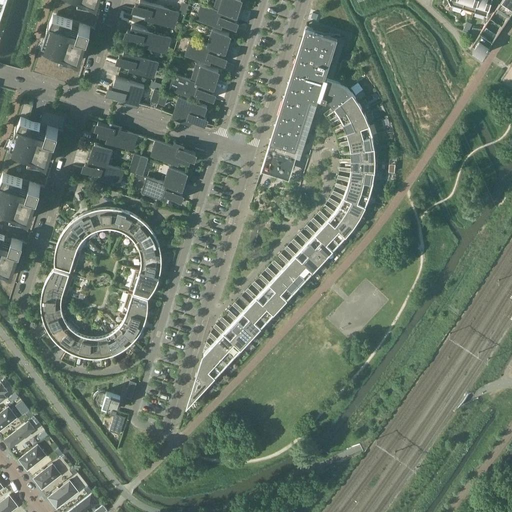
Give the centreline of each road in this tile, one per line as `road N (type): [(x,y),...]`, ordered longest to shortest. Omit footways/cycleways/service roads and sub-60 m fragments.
road 1 (residential): [(61,178),(26,294),(26,323),(58,363),(91,374),(153,352)]
road 2 (residential): [(194,337),(253,151)]
road 3 (residential): [(194,337),(323,197)]
road 4 (residential): [(153,352),(133,417),(155,430),(167,424),(187,362)]
road 5 (residential): [(253,151),(301,0)]
road 6 (residential): [(264,0),(219,141)]
road 7 (residential): [(195,220),(61,178)]
road 8 (residential): [(85,100),(219,141)]
road 9 (residential): [(195,220),(153,352)]
